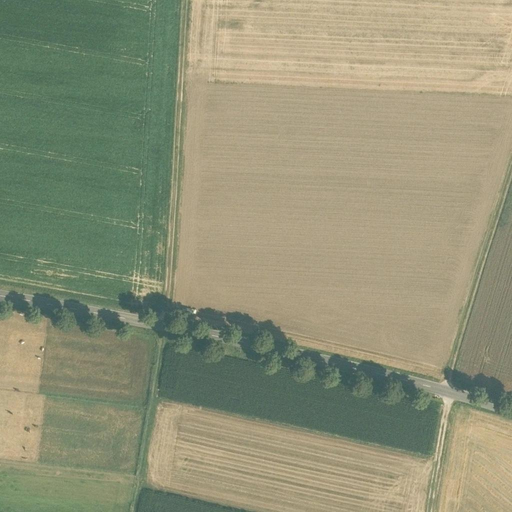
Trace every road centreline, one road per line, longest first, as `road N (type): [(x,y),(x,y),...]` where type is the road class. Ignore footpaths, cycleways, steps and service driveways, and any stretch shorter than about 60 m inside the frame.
road 1 (tertiary): [(511,413),(164,325),(0,295)]
road 2 (track): [(184,0),(166,358),(140,511)]
road 3 (track): [(444,390),(511,179)]
road 4 (track): [(444,390),(427,511)]
